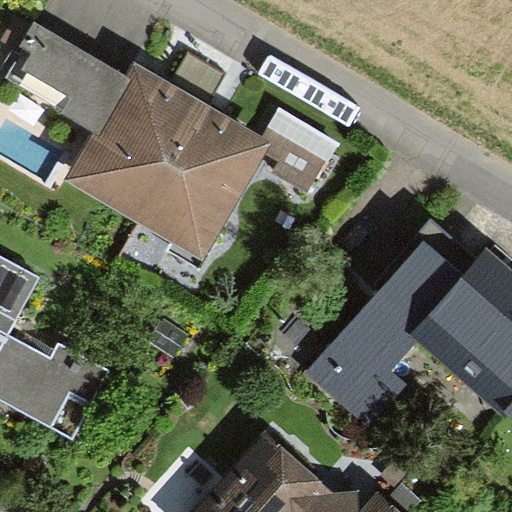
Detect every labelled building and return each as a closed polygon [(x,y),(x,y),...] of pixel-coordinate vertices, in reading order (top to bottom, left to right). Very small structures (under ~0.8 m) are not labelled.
[(126,78),(29,23),(7,63),(69,98),(61,112),(95,131),(66,182),(197,256),(261,144),(130,71),(126,78)] [(301,187),(317,159),(283,140),(267,168),(301,187)] [(371,296),(379,303),(314,374),(368,422),(399,389),(386,377),(418,342),(511,425),(511,276),(488,256),(478,267),(451,244),(433,227),(371,296)] [(36,279),(0,259),(0,399),(45,423),(62,391),(85,403),(103,370),(52,342),(44,356),(5,335),(36,279)] [(262,438),(193,511),(333,511),(337,508),(262,438)] [(392,511),(374,495),(358,511),(357,511),(345,500),(337,508),(333,511),(392,511)]
